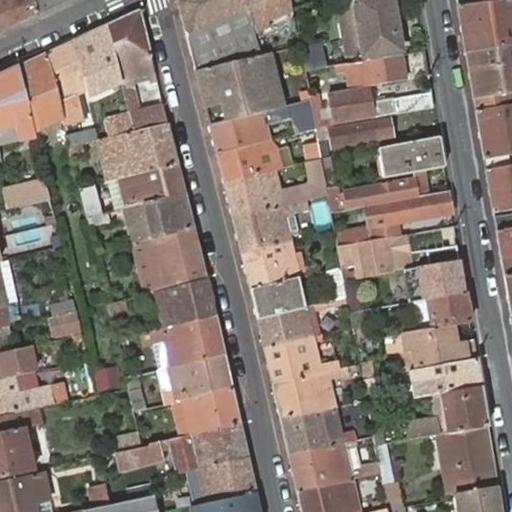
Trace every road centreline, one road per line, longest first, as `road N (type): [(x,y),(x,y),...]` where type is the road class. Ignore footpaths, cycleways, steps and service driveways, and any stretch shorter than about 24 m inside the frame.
road 1 (residential): [(279,511),(156,0)]
road 2 (residential): [(435,0),(511,442)]
road 3 (residential): [(0,51),(114,0)]
